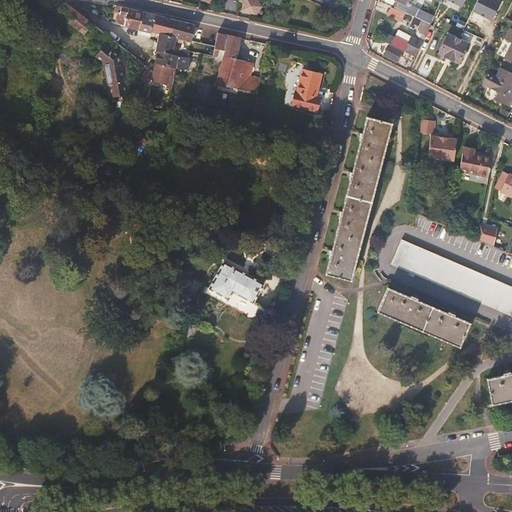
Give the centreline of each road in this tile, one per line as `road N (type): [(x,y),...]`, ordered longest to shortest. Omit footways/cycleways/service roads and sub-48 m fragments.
road 1 (residential): [(352,53),(250,471)]
road 2 (secondary): [(430,511),(312,502),(151,511)]
road 3 (residential): [(125,0),(352,53)]
road 4 (residential): [(352,53),(511,135)]
road 5 (residential): [(250,471),(201,470),(80,490)]
road 6 (unclassified): [(479,444),(320,475)]
road 7 (residential): [(476,486),(320,475)]
